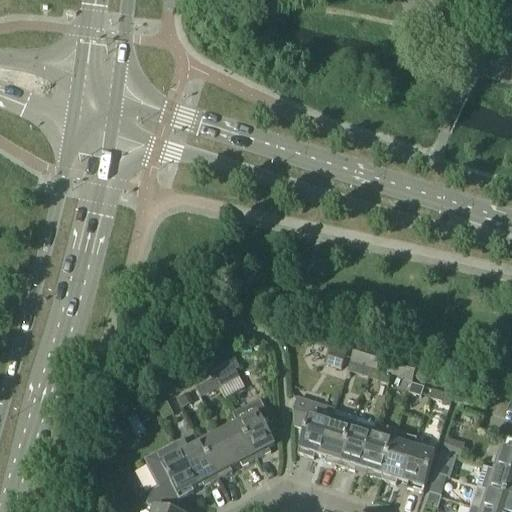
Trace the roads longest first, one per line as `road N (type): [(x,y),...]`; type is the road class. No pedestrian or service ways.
road 1 (tertiary): [(511,231),(446,198),(167,116),(116,89)]
road 2 (tertiary): [(110,138),(438,230),(511,242)]
road 3 (secondary): [(10,511),(40,431),(110,138)]
road 4 (secondary): [(70,130),(0,420)]
road 5 (residential): [(511,72),(475,65),(439,41),(411,0)]
